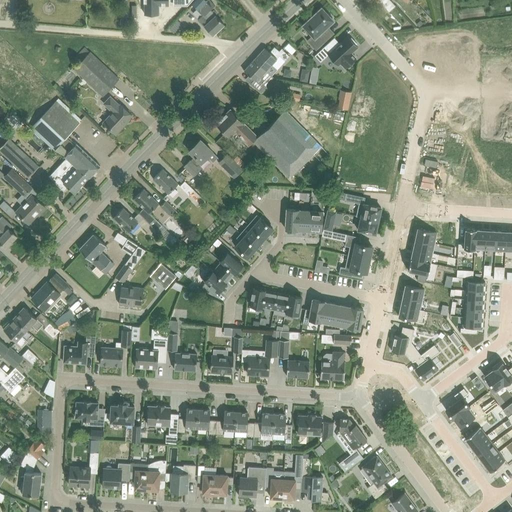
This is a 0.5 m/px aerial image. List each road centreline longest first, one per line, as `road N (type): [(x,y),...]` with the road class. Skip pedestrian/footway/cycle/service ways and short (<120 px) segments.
road 1 (residential): [(204,511),(61,502),(54,490),(63,385),(360,397)]
road 2 (tertiary): [(0,303),(299,0)]
road 3 (residential): [(446,511),(360,397)]
road 4 (residential): [(382,300),(255,274)]
road 5 (residential): [(421,401),(496,500)]
road 6 (residential): [(425,92),(343,0)]
